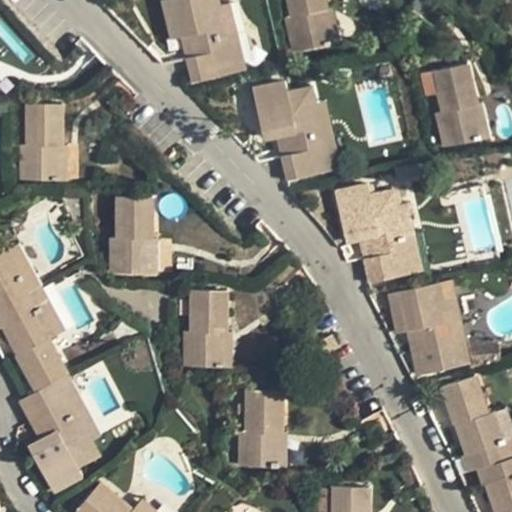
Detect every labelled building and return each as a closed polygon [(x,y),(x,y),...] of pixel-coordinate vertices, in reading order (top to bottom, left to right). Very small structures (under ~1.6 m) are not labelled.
[(211,0),(160,13),(169,54),(179,51),(189,96),(216,89),(207,52),(223,49),(216,18),(211,0)] [(323,0),(288,0),(296,29),(290,31),(299,65),(332,57),(326,32),(320,33),(318,24),(328,22),(323,0)] [(227,16),(216,18),(223,49),(207,52),(216,89),(243,83),(227,16)] [(326,32),(332,57),(343,54),(335,20),(328,22),(318,24),(320,33),(326,32)] [(464,78),(431,85),(439,125),(434,127),(441,161),(475,154),(469,129),(464,130),(462,121),(472,119),(464,78)] [(284,97),(253,104),(264,154),(277,151),(287,196),(316,189),(308,152),(322,149),(314,117),(311,103),(286,108),(284,97)] [(325,115),(314,117),(322,149),(308,152),(316,189),(341,183),(325,115)] [(68,116),(35,116),(34,158),(29,158),(28,193),(63,194),(63,168),(57,168),(57,158),(67,159),(68,116)] [(469,129),(475,154),(486,152),(480,118),(472,119),(462,121),(464,130),(469,129)] [(63,168),(63,194),(75,193),(75,158),(67,159),(57,158),(57,168),(63,168)] [(367,198),(336,205),(347,255),(360,253),(370,298),(398,291),(391,254),(404,251),(398,219),(394,205),(370,210),(367,198)] [(152,209),(119,209),(118,251),(113,250),(112,286),(146,287),(147,261),(141,261),(141,251),(151,251),(152,209)] [(408,217),(398,219),(404,251),(391,254),(398,291),(424,285),(408,217)] [(147,261),(146,287),(158,286),(159,252),(151,251),(141,251),(141,261),(147,261)] [(17,314),(35,305),(11,262),(2,267),(17,295),(8,299),(17,314)] [(0,323),(17,314),(8,299),(17,295),(2,267),(0,268),(0,323)] [(434,298),(383,310),(394,351),(403,349),(414,393),(440,386),(431,350),(446,346),(439,315),(434,298)] [(58,347),(35,305),(17,314),(25,330),(34,325),(48,351),(58,347)] [(221,307),(188,307),(188,349),(183,349),(183,384),(217,384),(217,358),(211,358),(211,349),(222,349),(221,307)] [(451,311),(439,315),(446,346),(431,350),(440,386),(467,379),(451,311)] [(17,314),(0,323),(0,354),(30,408),(47,399),(60,392),(40,356),(48,351),(34,325),(25,330),(17,314)] [(217,358),(217,384),(229,384),(229,349),(222,349),(211,349),(211,358),(217,358)] [(60,392),(47,399),(66,433),(79,425),(95,453),(106,448),(71,386),(60,392)] [(476,392),(443,403),(467,472),(463,473),(468,488),(478,485),(505,476),(499,461),(508,458),(497,427),(489,431),(476,392)] [(34,433),(32,434),(43,453),(33,459),(56,504),(85,488),(80,479),(102,466),(95,453),(79,425),(66,433),(47,399),(30,408),(26,410),(23,412),(34,433)] [(281,405),(248,404),(247,447),(242,446),(241,481),(276,482),(276,456),(270,456),(270,446),(280,446),(281,405)] [(499,461),(505,476),(511,473),(511,437),(507,424),(497,427),(508,458),(499,461)] [(276,456),(276,482),(288,482),(288,447),(280,446),(270,446),(270,456),(276,456)] [(511,511),(511,473),(505,476),(478,485),(484,503),(486,502),(489,511),(511,511)] [(0,511),(14,511),(0,484),(0,511)] [(122,511),(102,495),(88,511),(122,511)] [(356,511),(357,500),(323,500),(323,511),(356,511)]
